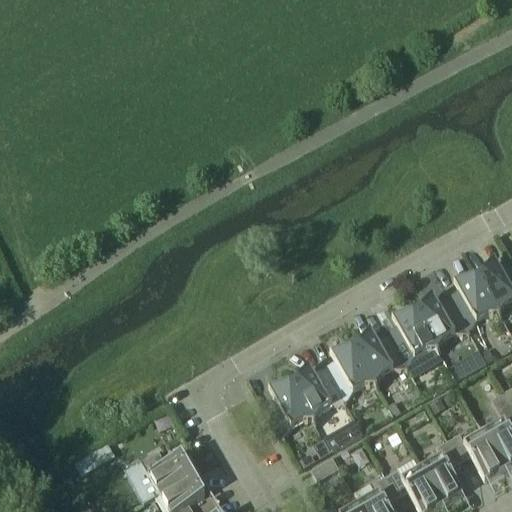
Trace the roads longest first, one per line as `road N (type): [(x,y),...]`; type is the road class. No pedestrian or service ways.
road 1 (unclassified): [(511,39),(163,225),(0,335)]
road 2 (residential): [(511,210),(233,364),(211,392),(216,419)]
